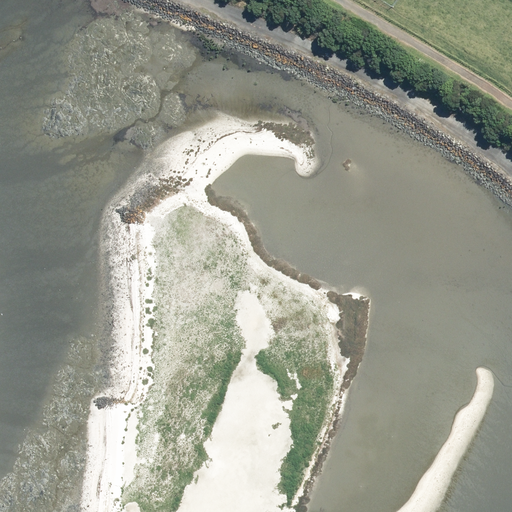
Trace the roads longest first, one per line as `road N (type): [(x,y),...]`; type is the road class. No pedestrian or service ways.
road 1 (track): [(204,0),(399,95),(511,179)]
road 2 (track): [(342,0),(511,106)]
